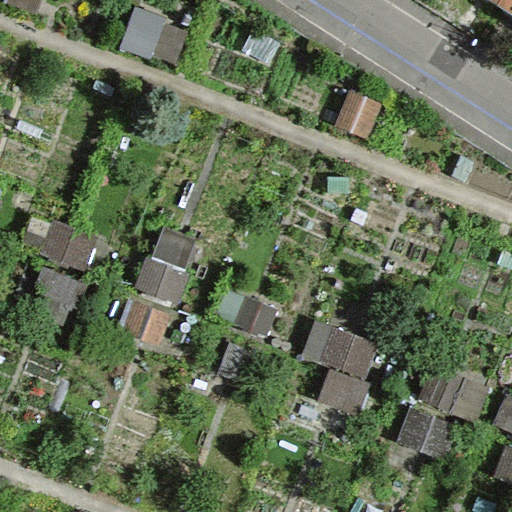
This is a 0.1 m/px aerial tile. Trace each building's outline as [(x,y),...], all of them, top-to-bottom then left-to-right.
[(42,0),(5,0),(5,2),(37,14),(42,0)] [(511,25),(511,0),(489,0),(485,8),(511,25)] [(166,17),(136,7),(121,49),(151,59),(163,25),(166,17)] [(188,33),(163,25),(151,59),(176,68),(188,33)] [(382,104),(350,92),(337,128),(369,140),(382,104)] [(99,236),(52,220),(41,255),(87,270),(99,236)] [(153,262),(147,260),(136,291),(180,305),(190,276),(181,273),(193,238),(164,228),(153,262)] [(86,282),(39,269),(32,293),(79,306),(86,282)] [(279,307),(223,288),(212,318),(268,337),(279,307)] [(172,313),(131,301),(120,335),(162,348),(172,313)] [(380,341),(316,319),(304,353),(369,375),(380,341)] [(253,350),(229,342),(219,373),(242,381),(253,350)] [(489,386),(432,366),(420,399),(477,420),(489,386)] [(371,385),(329,371),(318,401),(360,415),(371,385)] [(511,398),(507,397),(496,424),(511,431),(511,398)] [(456,425),(412,410),(401,443),(445,458),(456,425)] [(511,448),(505,446),(495,474),(511,480),(511,448)]
